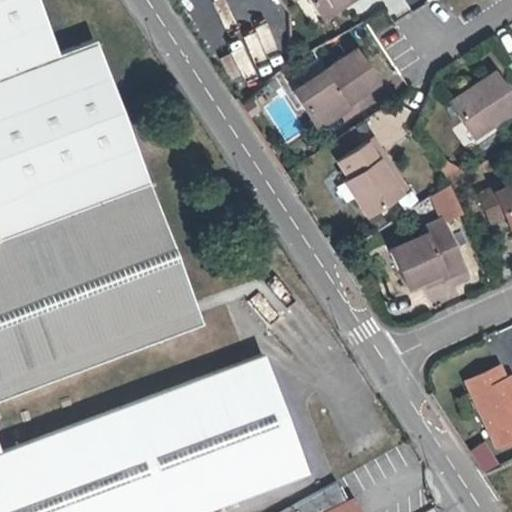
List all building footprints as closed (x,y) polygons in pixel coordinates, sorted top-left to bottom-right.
[(52,55),(31,0),(0,0),(0,395),(195,323),(92,40),(52,55)] [(308,0),(316,12),(332,0),(345,0),(348,2),(350,0),(308,0)] [(322,21),(348,2),(345,0),(332,0),(316,12),(322,21)] [(288,90),(307,118),(337,98),(340,101),(368,82),(346,50),(288,90)] [(511,106),(511,103),(491,71),(447,99),(469,134),(511,106)] [(337,98),(307,118),(313,127),(343,106),(340,101),(337,98)] [(358,211),(392,191),(373,158),(377,155),(367,136),(330,158),(342,176),(337,180),(358,211)] [(373,158),(392,191),(397,187),(377,155),(373,158)] [(499,213),(508,237),(511,235),(511,179),(491,189),(489,185),(473,191),(485,219),(499,213)] [(400,284),(417,276),(436,267),(439,276),(458,267),(439,219),(419,228),(421,234),(387,250),(400,284)] [(436,267),(417,276),(420,285),(439,276),(436,267)] [(257,352),(0,449),(0,511),(187,511),(301,468),(257,352)] [(495,384),(490,371),(459,386),(489,449),(511,438),(511,390),(507,379),(495,384)] [(479,446),(470,451),(481,473),(491,467),(479,446)] [(334,484),(289,510),(290,511),(331,511),(345,504),(334,484)] [(285,511),(355,511),(350,502),(345,504),(331,511),(290,511),(289,510),(285,511)]
